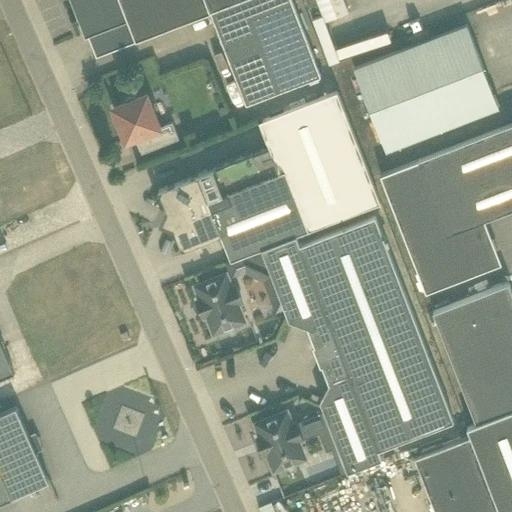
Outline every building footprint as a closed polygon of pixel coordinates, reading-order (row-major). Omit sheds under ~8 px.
[(75,0),(80,10),(76,11),(85,35),(89,34),(97,54),(210,11),(238,0),(75,0)] [(321,76),(292,0),(238,0),(210,11),(246,104),(321,76)] [(343,0),(315,0),(325,20),(348,10),(343,0)] [(499,107),(467,25),(354,69),(386,152),(499,107)] [(246,255),(261,249),(295,236),(382,203),(338,92),(260,121),(270,147),(197,175),(221,234),(231,260),(246,255)] [(159,127),(147,95),(135,99),(134,96),(126,100),(127,102),(113,108),(126,141),(135,138),(142,153),(179,139),(172,122),(159,127)] [(482,271),(466,228),(511,209),(511,123),(381,175),(426,293),(482,271)] [(159,189),(167,211),(162,222),(173,227),(182,249),(221,234),(197,175),(159,189)] [(375,215),(299,245),(295,236),(261,249),(265,260),(288,320),(313,329),(313,337),(313,341),(314,345),(317,357),(320,362),(324,369),(331,378),(319,401),(342,463),(346,472),(381,459),(377,450),(455,421),(375,215)] [(250,265),(265,260),(261,249),(246,255),(250,265)] [(224,329),(232,333),(235,325),(245,321),(238,304),(242,302),(236,285),(232,287),(227,273),(195,286),(200,299),(196,301),(203,318),(207,316),(213,334),(224,329)] [(477,423),(511,409),(511,290),(509,282),(433,311),(477,423)] [(0,340),(0,379),(14,373),(0,340)] [(29,436),(16,406),(0,413),(0,502),(49,481),(36,451),(40,449),(34,434),(29,436)] [(511,511),(511,409),(477,423),(467,427),(471,436),(499,511),(511,511)] [(287,411),(255,423),(260,436),(257,438),(263,455),(267,454),(274,471),(284,467),(292,470),(295,462),(306,458),(299,441),(303,440),(296,423),(292,424),(287,411)] [(499,511),(471,436),(415,458),(435,511),(499,511)]
